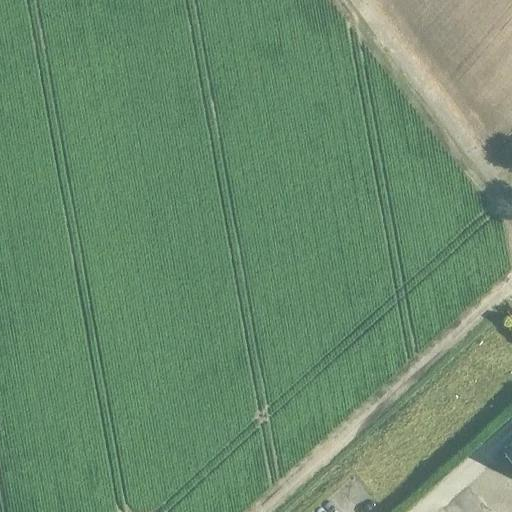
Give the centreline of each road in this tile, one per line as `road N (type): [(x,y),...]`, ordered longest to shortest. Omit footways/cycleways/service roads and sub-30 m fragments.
road 1 (track): [(511,203),(355,0)]
road 2 (unknown): [(417,511),(511,438)]
